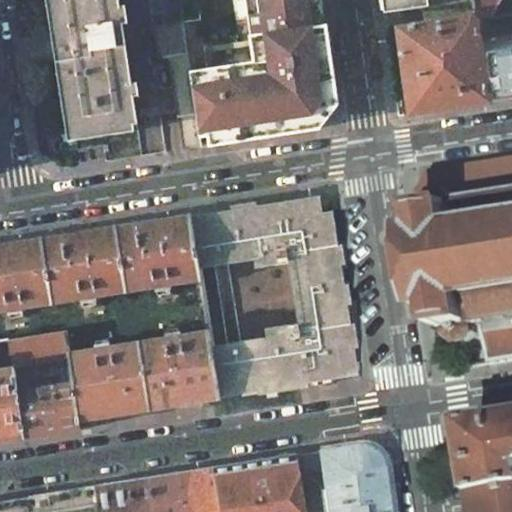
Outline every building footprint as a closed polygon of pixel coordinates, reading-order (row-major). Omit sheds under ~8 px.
[(52,0),(58,30),(59,36),(62,60),(73,130),(98,126),(99,130),(138,124),(118,0),(52,0)] [(236,141),(318,128),(318,125),(322,125),(334,114),(333,109),(337,109),(321,0),(245,0),(249,19),(254,18),(260,63),(211,70),(192,73),(202,147),(212,145),(210,135),(235,131),(236,141)] [(381,0),(384,13),(473,1),(473,0),(381,0)] [(491,17),(500,0),(473,0),(473,1),(475,9),(481,13),(491,17)] [(511,8),(510,0),(500,0),(491,17),(511,14),(511,8)] [(185,22),(192,73),(211,70),(201,3),(183,6),(185,22)] [(469,19),(398,30),(410,114),(487,102),(481,63),(476,64),(474,50),(485,48),(483,30),(498,28),(503,61),(511,59),(511,14),(491,17),(481,13),(474,22),(469,19)] [(192,73),(185,22),(153,26),(157,59),(165,59),(168,62),(171,67),(182,150),(202,147),(192,73)] [(511,160),(433,173),(417,201),(419,214),(428,213),(431,231),(422,233),(424,248),(429,247),(429,251),(428,251),(428,254),(430,254),(429,259),(431,259),(431,260),(430,261),(434,285),(435,285),(435,286),(434,287),(434,289),(436,289),(436,291),(435,291),(435,293),(436,294),(437,295),(435,296),(432,296),(435,315),(445,313),(446,320),(445,322),(447,334),(453,333),(454,340),(464,347),(476,345),(482,336),(481,330),(486,329),(486,327),(488,327),(494,363),(511,360),(511,160)] [(314,198),(191,217),(199,268),(263,257),(264,266),(288,262),(298,324),(275,328),(276,336),(212,346),(220,397),(321,381),(358,375),(332,212),(317,214),(314,198)] [(168,222),(138,227),(137,225),(116,228),(126,291),(155,286),(156,292),(171,290),(171,284),(201,279),(199,268),(191,217),(190,216),(168,220),(168,222)] [(52,303),(81,298),(82,304),(98,301),(97,296),(126,291),(116,228),(94,232),(94,234),(64,238),(64,236),(42,240),(52,303)] [(52,303),(42,240),(20,243),(21,245),(0,248),(0,310),(7,310),(8,315),(24,313),(23,307),(52,303)] [(68,329),(9,338),(13,365),(72,357),(72,354),(68,329)] [(138,344),(149,408),(169,405),(169,403),(184,401),(200,398),(201,400),(220,397),(212,346),(210,332),(181,337),(180,331),(164,334),(165,339),(138,344)] [(114,412),(127,410),(128,412),(149,408),(138,344),(111,348),(110,342),(94,345),(95,350),(72,354),(72,357),(76,383),(81,419),(99,416),(98,414),(114,412)] [(0,441),(24,438),(17,392),(13,367),(0,369),(0,441)] [(38,389),(17,392),(24,438),(83,429),(81,419),(76,383),(53,386),(53,381),(37,384),(38,389)] [(491,499),(511,495),(511,420),(479,426),(491,499)] [(393,511),(387,462),(362,444),(310,453),(298,455),(307,511),(393,511)] [(307,511),(298,455),(240,464),(213,468),(219,511),(307,511)] [(219,511),(213,468),(146,479),(152,511),(219,511)] [(152,511),(146,479),(97,487),(101,511),(152,511)] [(101,511),(97,487),(0,501),(0,511),(101,511)] [(511,511),(511,495),(491,499),(493,511),(511,511)]
